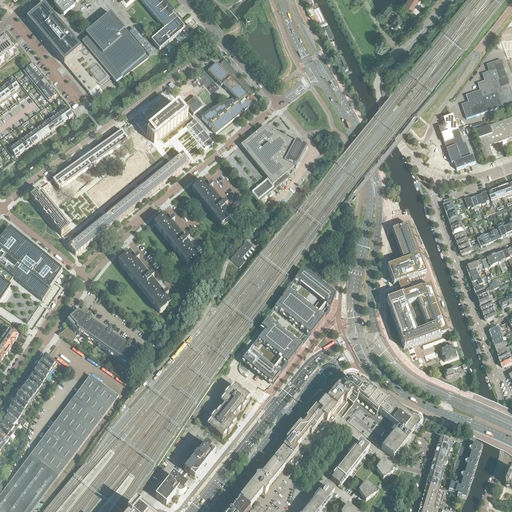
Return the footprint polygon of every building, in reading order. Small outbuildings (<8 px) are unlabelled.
[(59,0),(53,5),(63,17),(75,7),(73,6),(79,1),(80,0),(125,0),(126,1),(127,0),(139,0),(163,28),(164,29),(165,30),(164,30),(163,32),(162,31),(162,32),(161,33),(160,33),(160,34),(159,35),(158,35),(157,37),(156,36),(156,37),(155,38),(154,38),(154,39),(151,41),(154,45),(159,51),(162,48),(163,49),(163,48),(164,47),(165,47),(165,46),(166,45),(167,46),(167,45),(168,43),(169,44),(169,43),(170,42),(171,42),(171,41),(172,40),(173,40),(174,38),(175,39),(175,38),(176,37),(177,37),(177,36),(178,35),(179,35),(183,31),(188,37),(193,33),(190,29),(186,24),(184,22),(177,14),(174,16),(170,19),(169,17),(174,13),(163,0),(59,0)] [(408,0),(406,5),(412,10),(418,0),(408,0)] [(321,26),(327,24),(320,5),(313,8),(321,26)] [(41,8),(27,20),(48,45),(48,46),(56,54),(58,58),(59,59),(64,65),(79,53),(81,50),(76,44),(44,6),(41,8)] [(88,38),(82,43),(85,47),(94,58),(110,76),(111,78),(114,82),(116,84),(122,79),(148,59),(132,39),(125,32),(110,14),(85,35),(88,38)] [(392,22),(390,25),(397,31),(401,26),(404,21),(397,16),(395,19),(393,17),(392,19),(391,21),(392,22)] [(511,41),(502,42),(507,57),(511,57),(511,22),(509,26),(511,26),(511,41)] [(329,48),(335,45),(327,27),(320,30),(329,48)] [(134,30),(129,33),(149,56),(153,52),(134,30)] [(0,68),(18,55),(16,51),(15,52),(15,51),(14,50),(13,49),(12,47),(11,47),(5,38),(3,40),(0,42),(0,68)] [(79,53),(64,65),(68,70),(89,94),(99,86),(110,76),(94,58),(85,47),(81,50),(79,53)] [(344,77),(351,74),(342,56),(336,59),(344,77)] [(497,71),(504,68),(501,61),(494,63),(497,71)] [(223,62),(219,66),(217,64),(208,72),(221,86),(221,87),(223,85),(227,90),(231,94),(230,94),(231,94),(235,98),(234,98),(235,98),(236,99),(234,101),(235,101),(233,103),(233,102),(232,102),(226,104),(220,107),(219,107),(213,111),(213,110),(213,111),(207,115),(202,119),(208,125),(216,135),(218,133),(247,110),(250,107),(251,107),(256,102),(256,103),(257,102),(252,97),(254,95),(223,62)] [(497,71),(494,63),(487,66),(489,73),(490,73),(497,71)] [(27,76),(35,70),(36,70),(35,69),(35,70),(32,66),(24,72),(27,76)] [(497,71),(490,73),(492,80),(499,78),(502,85),(509,82),(504,68),(497,71)] [(29,81),(38,74),(35,70),(27,76),(26,77),(29,81)] [(490,73),(489,73),(482,75),(485,82),(488,90),(495,87),(492,80),(490,73)] [(33,84),(41,78),(38,74),(29,81),(32,85),(33,84)] [(36,87),(44,81),(41,78),(33,84),(36,87)] [(511,89),(509,82),(502,85),(499,78),(492,80),(495,87),(497,94),(504,92),(511,89)] [(20,91),(15,84),(16,84),(15,83),(13,81),(9,84),(16,94),(20,91)] [(38,93),(47,85),(44,81),(36,87),(35,88),(38,93)] [(485,82),(478,85),(480,92),(481,92),(483,99),(490,97),(497,94),(495,87),(488,90),(485,82)] [(16,94),(9,84),(5,87),(12,97),(16,94)] [(42,95),(50,89),(47,85),(38,93),(41,96),(42,95)] [(12,97),(5,87),(1,90),(8,100),(12,97)] [(46,100),(54,94),(50,89),(42,95),(46,100)] [(8,100),(1,90),(0,90),(0,97),(4,103),(8,100)] [(480,92),(473,94),(478,108),(485,106),(483,99),(481,92),(480,92)] [(511,96),(506,99),(504,92),(497,94),(502,108),(511,104),(511,96)] [(54,98),(56,96),(54,94),(46,100),(49,103),(50,104),(53,101),(52,100),(54,99),(54,98)] [(478,108),(473,94),(466,96),(468,103),(469,104),(471,111),(478,108)] [(497,94),(490,97),(495,110),(502,108),(497,94)] [(495,110),(490,97),(483,99),(485,106),(488,113),(495,110)] [(185,106),(194,116),(203,109),(195,98),(185,106)] [(469,104),(468,103),(461,106),(464,113),(471,111),(469,104)] [(485,106),(478,108),(481,115),(488,113),(485,106)] [(67,109),(66,107),(61,110),(68,120),(69,121),(69,120),(73,117),(70,112),(71,111),(68,108),(67,109)] [(154,144),(188,117),(180,108),(147,135),(154,144)] [(478,108),(471,111),(474,118),(481,115),(478,108)] [(68,120),(61,110),(56,113),(64,123),(68,120)] [(474,118),(471,111),(464,113),(466,120),(474,118)] [(64,123),(56,113),(52,116),(60,126),(62,125),(64,124),(64,123)] [(60,126),(52,116),(48,119),(56,129),(60,126)] [(453,116),(444,120),(445,124),(446,126),(446,127),(448,126),(449,126),(452,133),(459,131),(457,126),(454,117),(454,116),(453,116)] [(511,118),(475,132),(485,161),(494,158),(489,147),(511,138),(511,118)] [(56,129),(48,119),(43,123),(51,133),(56,130),(56,129)] [(194,120),(188,125),(189,126),(191,129),(207,148),(210,146),(210,145),(212,144),(213,143),(210,139),(194,120)] [(51,133),(43,123),(39,126),(46,136),(47,136),(49,135),(49,134),(51,133)] [(444,128),(439,129),(442,137),(452,133),(449,126),(448,126),(446,127),(446,126),(445,124),(443,125),(444,128)] [(46,136),(39,126),(35,129),(42,139),(44,137),(45,138),(46,136)] [(295,169),(307,147),(296,141),(294,144),(264,127),(241,147),(268,180),(250,194),(258,204),(290,178),(287,174),(294,168),(295,169)] [(42,139),(35,129),(31,132),(38,142),(42,139)] [(122,131),(52,181),(59,190),(129,141),(122,131)] [(459,131),(452,133),(454,140),(461,138),(459,131)] [(38,142),(31,132),(26,135),(33,145),(33,146),(38,142)] [(452,133),(442,137),(444,144),(454,140),(452,133)] [(33,145),(26,135),(22,138),(29,149),(33,145)] [(29,149),(22,138),(17,142),(24,152),(29,149)] [(461,138),(454,140),(456,147),(464,145),(461,138)] [(454,140),(444,144),(447,151),(456,147),(454,140)] [(24,152),(17,142),(13,145),(20,155),(24,152)] [(459,154),(449,158),(452,165),(454,164),(455,166),(457,171),(469,167),(476,164),(473,157),(471,158),(466,144),(464,145),(456,147),(459,154)] [(20,155),(13,145),(8,148),(10,150),(8,151),(11,154),(12,153),(16,158),(18,156),(18,157),(20,155)] [(456,147),(447,151),(449,158),(459,154),(456,147)] [(153,177),(143,185),(152,195),(189,164),(182,156),(180,158),(180,157),(179,156),(178,157),(160,172),(154,176),(153,177)] [(207,190),(202,184),(192,192),(222,228),(232,220),(224,210),(227,208),(225,205),(222,208),(210,193),(213,190),(210,187),(207,190)] [(108,214),(106,216),(114,226),(152,195),(143,185),(134,192),(133,193),(129,197),(128,198),(109,213),(108,214)] [(511,193),(509,186),(506,187),(503,188),(507,199),(511,197),(511,193)] [(507,199),(503,188),(501,188),(498,190),(502,200),(503,201),(507,199)] [(502,200),(498,190),(496,191),(494,191),(498,201),(502,200)] [(31,197),(30,198),(31,199),(61,236),(70,229),(39,191),(31,197)] [(498,201),(494,191),(491,192),(488,193),(493,205),(498,203),(498,201)] [(489,202),(486,194),(482,195),(483,196),(481,197),(482,199),(483,201),(482,201),(483,204),(484,204),(484,206),(487,205),(486,203),(489,202)] [(482,199),(481,197),(476,199),(479,207),(482,206),(482,207),(484,206),(484,204),(483,204),(482,201),(483,201),(482,199)] [(479,207),(476,199),(471,200),(471,203),(472,203),(472,205),(472,207),(473,207),(474,210),(476,209),(476,208),(479,207)] [(471,203),(471,200),(469,201),(469,200),(465,201),(468,210),(471,209),(472,211),(474,210),(473,207),(472,207),(472,205),(472,203),(471,203)] [(444,206),(443,207),(445,210),(458,205),(457,205),(456,202),(456,201),(444,206)] [(458,205),(445,210),(446,215),(459,210),(458,205)] [(459,210),(446,215),(448,219),(457,215),(460,214),(459,212),(460,212),(459,210)] [(457,215),(448,219),(449,223),(462,218),(465,217),(465,216),(464,214),(458,217),(457,215)] [(71,246),(69,248),(76,257),(90,245),(95,241),(107,231),(114,226),(106,216),(103,218),(102,219),(84,233),(83,234),(79,237),(75,241),(70,245),(71,246)] [(169,224),(164,217),(154,225),(191,270),(201,262),(198,259),(201,257),(199,254),(196,256),(186,244),(189,242),(187,239),(184,242),(171,226),(175,224),(172,221),(169,224)] [(462,218),(449,223),(451,227),(462,223),(463,223),(462,220),(464,219),(466,219),(465,217),(462,218)] [(462,223),(451,227),(453,232),(464,228),(462,223)] [(501,223),(496,226),(498,231),(502,239),(507,237),(501,224),(501,223)] [(504,223),(501,224),(507,237),(510,236),(511,235),(511,234),(509,227),(506,228),(505,225),(504,223)] [(403,262),(387,268),(393,286),(397,284),(402,296),(386,301),(404,349),(421,343),(448,333),(430,285),(412,292),(407,280),(426,274),(408,225),(392,231),(403,262)] [(464,228),(453,232),(454,237),(465,233),(466,233),(464,228)] [(491,234),(488,236),(491,244),(492,244),(493,243),(495,242),(496,242),(496,241),(495,241),(494,239),(495,238),(494,236),(491,229),(490,228),(488,229),(490,234),(491,234)] [(492,229),(491,229),(494,236),(495,238),(494,239),(495,241),(496,241),(496,242),(497,242),(497,241),(499,241),(500,240),(501,240),(502,239),(498,231),(495,232),(494,228),(492,229)] [(0,302),(11,286),(10,285),(12,282),(13,279),(42,302),(51,289),(50,289),(54,284),(55,282),(61,273),(62,271),(10,229),(0,240),(0,302)] [(260,243),(267,232),(265,230),(257,241),(260,243)] [(483,231),(480,232),(482,237),(484,241),(485,243),(484,243),(485,245),(486,245),(486,246),(486,247),(487,246),(486,246),(488,245),(490,245),(491,244),(488,236),(485,237),(483,231)] [(465,233),(454,237),(456,242),(467,238),(465,233)] [(480,239),(477,240),(481,248),(482,248),(483,248),(484,247),(486,246),(486,245),(485,245),(484,243),(485,243),(484,241),(482,237),(480,238),(480,239)] [(467,238),(456,242),(458,248),(469,244),(467,238)] [(242,260),(253,247),(246,242),(230,260),(240,269),(245,263),(242,260)] [(469,244),(458,248),(460,252),(471,248),(470,243),(469,244)] [(471,248),(460,252),(461,256),(463,257),(473,253),(471,248)] [(502,253),(506,262),(508,261),(509,263),(511,267),(511,266),(511,263),(507,251),(502,253)] [(499,255),(497,256),(498,258),(499,260),(499,263),(500,262),(505,273),(507,272),(503,263),(506,262),(502,253),(502,254),(500,254),(499,255)] [(134,261),(129,255),(119,263),(160,314),(170,306),(165,300),(168,298),(166,295),(163,297),(151,282),(154,280),(151,277),(148,279),(136,264),(139,262),(137,259),(134,261)] [(495,257),(492,258),(496,267),(499,265),(499,266),(501,269),(503,273),(505,273),(500,262),(499,263),(499,260),(498,258),(497,256),(495,257)] [(487,260),(488,262),(489,264),(488,265),(489,267),(490,267),(491,269),(493,268),(496,267),(492,258),(487,260)] [(483,262),(482,263),(485,271),(488,270),(489,270),(491,269),(490,267),(489,267),(488,265),(489,264),(488,262),(487,260),(486,261),(486,260),(486,261),(485,261),(484,261),(483,262)] [(483,269),(481,263),(467,268),(466,270),(468,275),(483,269)] [(481,276),(480,273),(484,271),(483,269),(468,275),(470,281),(480,276),(481,276)] [(243,361),(242,362),(272,386),(273,384),(286,368),(302,348),(304,344),(306,341),(310,337),(310,338),(310,337),(324,320),(328,315),(329,313),(330,310),(334,300),(335,300),(335,299),(335,298),(334,297),(334,296),(333,296),(328,292),(327,290),(328,289),(325,286),(323,288),(321,286),(319,284),(320,283),(317,280),(316,282),(313,279),(311,278),(313,277),(309,274),(308,276),(306,274),(303,271),(302,271),(285,295),(282,300),(283,300),(282,302),(281,301),(277,307),(265,324),(261,329),(262,330),(266,333),(266,334),(265,334),(243,361)] [(484,281),(484,280),(483,278),(481,279),(480,276),(470,281),(472,286),(474,285),(475,285),(478,284),(477,283),(480,282),(481,282),(484,281)] [(487,279),(484,280),(484,281),(481,282),(480,282),(477,283),(478,284),(475,285),(474,285),(472,286),(474,290),(485,285),(484,282),(488,281),(487,279)] [(485,287),(474,292),(477,298),(494,290),(498,289),(499,288),(497,283),(491,285),(489,286),(490,288),(486,290),(485,287)] [(494,290),(477,298),(479,303),(490,298),(496,295),(495,293),(494,290)] [(490,298),(479,303),(480,308),(492,302),(496,301),(497,300),(498,300),(496,295),(490,298)] [(498,300),(497,300),(498,302),(503,311),(505,310),(506,310),(507,309),(507,308),(503,300),(502,298),(498,300)] [(511,305),(508,298),(503,300),(507,308),(510,307),(511,307),(511,306),(511,305)] [(492,302),(480,308),(482,313),(494,308),(492,302)] [(64,331),(59,336),(62,337),(72,343),(79,334),(88,340),(91,342),(111,356),(130,369),(134,363),(133,362),(138,354),(133,351),(134,350),(129,345),(127,342),(125,345),(121,342),(115,338),(113,337),(114,336),(109,331),(107,328),(105,331),(101,329),(101,328),(95,325),(93,323),(94,323),(89,318),(87,314),(85,318),(85,317),(89,311),(84,306),(81,310),(79,314),(79,313),(67,323),(70,326),(64,331)] [(494,308),(482,313),(484,318),(496,312),(494,308)] [(496,312),(484,318),(485,322),(487,323),(498,317),(496,312)] [(491,337),(502,333),(500,327),(490,332),(490,333),(491,337)] [(8,330),(4,335),(14,342),(18,337),(16,335),(18,332),(13,328),(11,331),(8,330)] [(504,338),(503,336),(502,333),(491,337),(492,339),(493,342),(504,338)] [(4,335),(1,341),(10,348),(14,342),(4,335)] [(506,344),(504,338),(493,342),(495,348),(506,344)] [(1,341),(0,341),(0,347),(7,353),(10,348),(1,341)] [(161,347),(154,342),(152,345),(159,350),(161,347)] [(507,346),(506,344),(495,348),(497,354),(506,349),(506,348),(505,346),(507,346)] [(158,351),(151,345),(150,345),(146,350),(154,356),(158,351)] [(506,349),(497,354),(499,358),(507,353),(509,352),(511,350),(511,345),(506,348),(506,349)] [(457,358),(452,346),(440,350),(444,363),(457,358)] [(153,357),(146,352),(144,354),(151,360),(153,357)] [(501,363),(511,358),(509,352),(507,353),(499,358),(499,361),(500,363),(501,363)] [(42,361),(52,369),(56,364),(48,358),(46,356),(45,356),(43,358),(44,360),(42,361)] [(511,364),(511,361),(511,360),(511,358),(501,363),(500,363),(501,366),(501,365),(502,369),(504,369),(511,364)] [(52,369),(42,361),(38,366),(39,367),(49,375),(53,369),(52,369)] [(49,375),(39,367),(35,372),(36,372),(40,376),(46,380),(49,375)] [(459,375),(456,368),(445,372),(445,374),(445,375),(444,376),(445,380),(459,375)] [(40,376),(36,372),(32,376),(32,377),(32,378),(42,386),(46,381),(46,380),(40,376)] [(90,377),(0,496),(0,511),(32,511),(118,398),(90,377)] [(42,386),(32,378),(31,378),(30,380),(30,381),(28,383),(39,391),(43,386),(42,386)] [(340,385),(335,392),(344,400),(346,402),(349,399),(349,400),(348,401),(348,402),(353,405),(353,406),(353,405),(354,403),(356,400),(357,401),(358,399),(377,414),(378,412),(398,428),(381,449),(381,450),(390,456),(393,459),(394,458),(396,455),(397,454),(406,443),(411,437),(409,436),(414,431),(415,431),(416,430),(417,430),(417,429),(418,429),(418,428),(418,427),(419,427),(419,426),(419,425),(421,422),(408,413),(406,412),(390,402),(388,400),(386,402),(369,388),(368,388),(367,388),(366,388),(359,383),(356,381),(356,380),(355,380),(354,380),(354,379),(353,379),(352,379),(351,379),(350,379),(349,379),(348,379),(347,379),(346,379),(346,380),(345,380),(344,381),(343,381),(343,382),(342,382),(340,385)] [(39,391),(28,383),(27,383),(26,385),(26,386),(25,388),(35,396),(39,391)] [(241,392),(234,387),(234,386),(233,388),(230,391),(230,392),(229,391),(228,393),(227,392),(224,396),(225,396),(224,398),(225,398),(224,399),(221,402),(220,404),(224,407),(221,410),(219,412),(219,411),(216,415),(217,415),(216,416),(215,415),(214,416),(211,420),(210,421),(211,422),(210,423),(207,426),(208,426),(207,428),(214,433),(216,434),(215,435),(222,440),(223,439),(224,439),(226,436),(226,435),(227,435),(228,435),(229,434),(232,431),(231,430),(233,429),(232,428),(233,428),(235,424),(236,423),(232,420),(235,416),(236,416),(237,415),(240,412),(240,411),(241,412),(242,410),(243,410),(245,407),(246,405),(245,405),(246,404),(249,401),(249,400),(250,399),(243,393),(242,394),(241,393),(241,392)] [(21,392),(21,393),(31,401),(35,396),(25,388),(23,390),(22,390),(21,391),(21,392)] [(331,392),(317,409),(329,419),(335,412),(344,400),(335,392),(334,392),(334,391),(333,391),(332,391),(332,392),(331,392)] [(31,401),(21,393),(19,395),(18,395),(17,396),(17,397),(17,398),(27,406),(31,401)] [(28,407),(27,406),(17,398),(13,403),(14,404),(24,411),(28,407)] [(358,401),(343,418),(380,448),(396,430),(358,401)] [(24,411),(14,404),(13,406),(10,409),(11,409),(21,417),(25,412),(24,411)] [(311,434),(312,433),(323,419),(327,422),(329,419),(317,409),(315,408),(307,418),(301,425),(300,424),(290,435),(286,440),(286,441),(285,442),(285,444),(286,445),(274,459),(278,462),(284,468),(298,450),(296,449),(298,446),(309,432),(311,434)] [(27,423),(21,418),(21,417),(11,409),(7,415),(8,415),(17,423),(19,424),(23,427),(27,423)] [(19,424),(17,423),(8,415),(6,418),(6,419),(5,421),(14,428),(16,429),(19,424)] [(3,425),(2,426),(11,433),(14,428),(5,421),(3,423),(3,425)] [(0,433),(9,440),(13,435),(11,433),(2,426),(0,426),(0,433)] [(0,441),(5,445),(9,440),(0,433),(0,441)] [(451,448),(452,448),(452,446),(451,446),(452,442),(440,438),(438,444),(451,448)] [(369,449),(360,442),(360,441),(354,449),(355,450),(331,480),(339,487),(338,487),(338,488),(365,455),(369,449)] [(466,500),(483,448),(476,445),(476,444),(473,443),(472,448),(459,488),(458,488),(457,487),(458,484),(451,482),(448,492),(450,492),(453,493),(453,492),(455,493),(455,494),(456,494),(457,494),(457,495),(457,497),(459,498),(460,498),(460,497),(461,497),(461,498),(466,500)] [(215,453),(211,450),(212,449),(206,444),(204,447),(200,444),(191,457),(184,467),(186,469),(184,471),(190,476),(191,476),(195,479),(215,453)] [(438,444),(436,450),(449,454),(451,448),(438,444)] [(436,450),(435,456),(447,459),(449,454),(436,450)] [(435,456),(433,462),(446,465),(447,459),(435,456)] [(285,468),(284,468),(278,462),(276,464),(273,461),(261,477),(258,477),(256,477),(256,480),(240,500),(243,502),(242,504),(249,509),(262,493),(265,495),(268,490),(267,490),(285,468)] [(396,472),(384,462),(383,461),(379,466),(380,467),(375,470),(375,471),(376,470),(383,481),(388,477),(391,479),(396,472)] [(433,462),(431,467),(444,471),(446,465),(433,462)] [(289,463),(285,468),(296,478),(299,475),(298,474),(299,473),(300,471),(297,469),(289,463)] [(444,471),(431,467),(430,473),(442,477),(444,471)] [(430,473),(428,479),(441,483),(442,477),(430,473)] [(186,491),(185,490),(187,488),(173,477),(169,481),(155,498),(166,507),(176,494),(176,495),(177,495),(178,496),(179,496),(180,496),(181,496),(182,495),(183,495),(184,494),(185,493),(186,491)] [(439,489),(441,483),(428,479),(426,485),(439,489)] [(379,494),(365,483),(362,487),(363,488),(358,492),(358,493),(358,492),(365,502),(371,498),(373,500),(379,494)] [(440,508),(444,493),(438,491),(439,489),(426,485),(420,508),(419,511),(418,511),(436,511),(437,509),(440,509),(440,508)] [(334,493),(325,486),(318,494),(320,495),(305,511),(318,511),(329,499),(331,497),(334,493)] [(248,511),(250,510),(249,509),(242,504),(239,502),(230,511),(248,511)]
